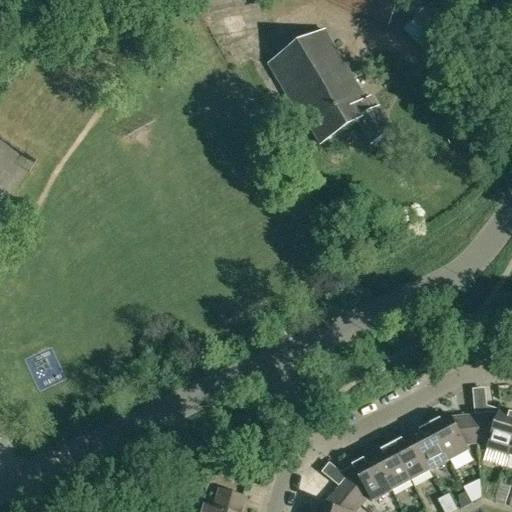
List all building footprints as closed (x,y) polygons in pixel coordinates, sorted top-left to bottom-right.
[(197,0),(199,5),(201,14),(259,2),(258,0),(197,0)] [(424,0),(330,0),(388,25),(399,1),(415,17),(428,4),(424,0)] [(372,145),(393,133),(377,108),(370,97),(366,99),(324,31),(268,65),(296,110),(298,108),(320,144),(358,121),(372,145)] [(476,419),(478,447),(489,447),(487,452),(509,458),(511,447),(511,416),(500,413),(498,417),(476,419)] [(451,418),(431,429),(450,465),(470,454),(467,448),(478,447),(476,419),(453,421),(451,418)] [(431,429),(412,439),(431,475),(450,465),(431,429)] [(393,449),(412,485),(431,475),(412,439),(393,449)] [(393,449),(373,459),(392,495),(412,485),(393,449)] [(372,506),(392,495),(373,459),(354,470),(355,474),(340,491),(362,509),(369,501),(372,506)] [(500,488),(495,505),(505,508),(510,491),(500,488)] [(205,508),(203,511),(242,511),(246,500),(219,491),(214,510),(205,508)] [(359,511),(362,509),(340,491),(326,508),(321,507),(319,511),(359,511)] [(442,511),(454,506),(450,497),(438,503),(442,511)]
